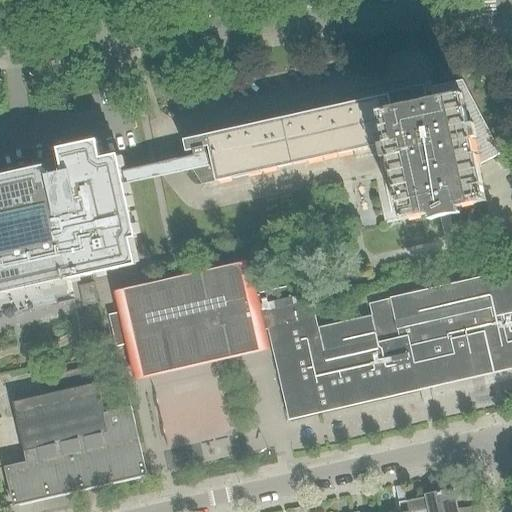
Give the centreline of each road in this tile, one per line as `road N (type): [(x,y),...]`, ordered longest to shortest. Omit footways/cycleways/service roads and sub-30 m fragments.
road 1 (residential): [(0,46),(511,0)]
road 2 (residential): [(170,511),(470,443),(490,448),(505,465),(511,498)]
